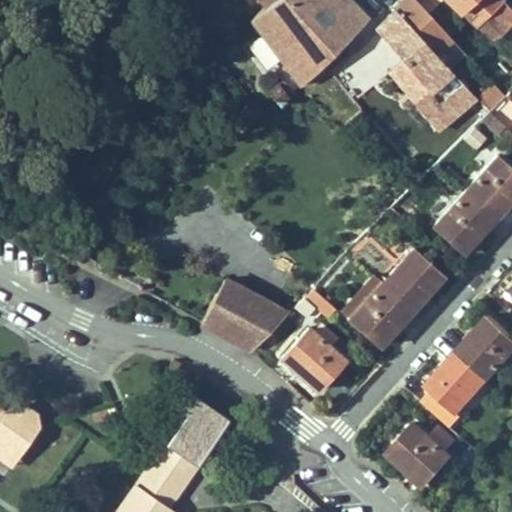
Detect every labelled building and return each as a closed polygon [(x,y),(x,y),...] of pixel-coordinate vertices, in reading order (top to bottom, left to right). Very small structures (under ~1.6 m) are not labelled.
[(275,0),(261,12),(249,22),(300,88),(301,88),(365,20),(349,2),(324,27),(308,44),(295,28),(313,13),(327,0),(275,0)] [(251,0),(261,12),(275,0),(251,0)] [(349,2),(346,0),(327,0),(313,13),(295,28),(308,44),(324,27),(349,2)] [(409,0),(404,5),(455,72),(472,54),(447,21),(430,0),(409,0)] [(511,0),(459,0),(468,10),(479,0),(485,0),(502,18),(506,14),(511,20),(511,33),(501,46),(509,56),(511,52),(511,0)] [(485,0),(479,0),(468,10),(501,46),(511,33),(511,20),(506,14),(502,18),(485,0)] [(455,72),(404,5),(393,16),(386,24),(445,106),(465,85),(455,72)] [(279,83),(274,77),(258,89),(269,102),(280,94),(274,87),(279,83)] [(477,97),(489,107),(504,90),(492,80),(477,97)] [(246,106),(229,125),(238,135),(256,116),(246,106)] [(511,162),(501,153),(436,224),(465,250),(481,233),(501,212),(511,199),(511,162)] [(443,272),(414,245),(349,314),(379,342),(398,321),(428,289),(443,272)] [(252,344),(287,309),(224,277),(204,320),(250,346),(252,344)] [(511,280),(498,295),(511,308),(511,280)] [(313,284),(304,294),(325,313),(334,303),(313,284)] [(507,347),(477,320),(471,327),(426,376),(413,389),(443,417),(507,347)] [(346,354),(309,321),(282,350),(319,383),(346,354)] [(172,511),(179,504),(170,498),(231,417),(195,389),(176,413),(185,419),(154,458),(113,511),(99,511),(91,509),(89,511),(172,511)] [(0,454),(12,440),(28,441),(37,428),(34,412),(24,404),(9,405),(5,410),(0,406),(0,454)] [(446,446),(428,429),(418,440),(404,427),(376,456),(412,490),(423,479),(432,469),(440,461),(436,457),(446,446)] [(0,458),(8,465),(28,441),(12,440),(0,454),(0,458)]
